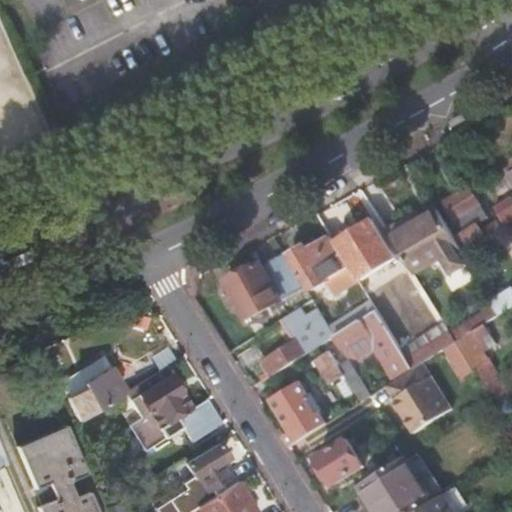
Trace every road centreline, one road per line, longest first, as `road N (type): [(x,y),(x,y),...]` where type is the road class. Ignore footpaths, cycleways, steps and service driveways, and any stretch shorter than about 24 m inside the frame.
road 1 (secondary): [(499,18),(304,127),(107,221),(0,261)]
road 2 (secondary): [(142,259),(511,67)]
road 3 (residential): [(142,259),(166,284),(306,511)]
road 4 (secondary): [(0,313),(142,259)]
road 5 (unknown): [(202,7),(61,61)]
